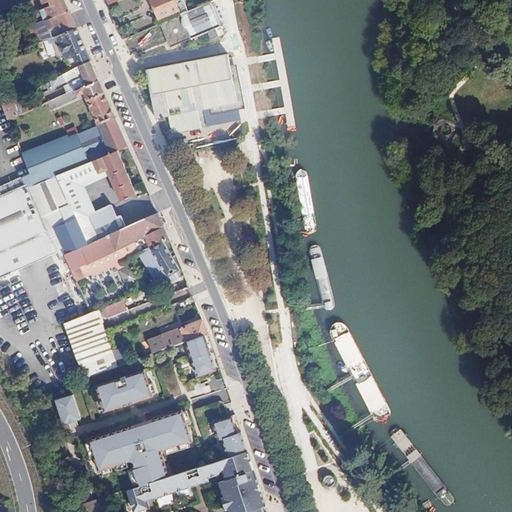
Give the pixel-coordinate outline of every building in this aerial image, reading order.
[(77,28),(64,0),(0,0),(0,11),(31,0),(42,0),(44,4),(50,2),(52,7),(38,11),(40,17),(43,16),(45,21),(29,26),(35,43),(78,28),(77,28)] [(152,0),(159,17),(179,9),(175,0),(152,0)] [(211,2),(161,23),(171,47),(210,31),(212,38),(220,34),(218,27),(220,26),(211,2)] [(5,74),(66,52),(67,56),(71,57),(75,55),(80,66),(81,65),(92,61),(78,28),(35,43),(9,52),(9,51),(0,54),(0,65),(1,65),(5,74)] [(228,52),(147,70),(157,119),(170,116),(173,135),(203,128),(200,110),(212,108),(239,102),(231,64),(228,52)] [(100,81),(92,61),(81,65),(80,66),(59,76),(62,83),(83,74),(84,77),(74,81),(75,82),(78,90),(80,90),(100,81)] [(239,102),(212,108),(213,115),(247,107),(237,63),(231,64),(239,102)] [(117,118),(100,81),(80,90),(78,90),(67,95),(50,103),(53,110),(78,99),(77,97),(86,94),(100,125),(117,118)] [(67,95),(78,90),(75,82),(68,85),(69,87),(64,90),(67,95)] [(20,115),(14,98),(3,102),(10,120),(20,115)] [(235,115),(220,124),(227,136),(242,126),(235,115)] [(58,176),(118,151),(129,146),(117,118),(100,125),(80,133),(78,134),(72,136),(72,137),(70,136),(68,135),(65,135),(64,135),(22,153),(29,173),(23,176),(28,188),(58,176)] [(91,216),(78,183),(109,171),(122,202),(137,195),(118,151),(58,176),(73,209),(91,216)] [(0,276),(58,250),(40,212),(28,188),(23,176),(0,186),(0,276)] [(65,254),(126,228),(121,216),(117,218),(112,206),(91,216),(73,209),(58,176),(28,188),(40,212),(58,250),(61,256),(63,256),(63,255),(65,254)] [(82,279),(140,254),(141,256),(145,253),(163,242),(169,238),(168,237),(161,220),(159,214),(126,228),(65,254),(76,282),(77,281),(82,279)] [(172,255),(163,242),(145,253),(166,288),(180,279),(176,272),(180,270),(180,269),(180,268),(172,255)] [(125,284),(134,283),(131,267),(122,269),(125,284)] [(91,299),(82,279),(77,281),(86,301),(91,299)] [(129,310),(122,293),(88,306),(91,313),(103,315),(109,317),(129,310)] [(106,324),(103,315),(91,313),(83,316),(65,323),(86,379),(92,376),(118,367),(105,331),(108,330),(106,324)] [(186,342),(209,334),(204,320),(149,339),(154,354),(186,342)] [(134,361),(128,345),(115,350),(108,330),(105,331),(118,367),(126,364),(134,361)] [(209,334),(186,342),(198,377),(221,369),(215,351),(209,334)] [(145,369),(96,385),(105,411),(123,406),(136,402),(154,396),(145,369)] [(74,394),(57,400),(64,424),(69,423),(70,423),(77,421),(77,420),(82,419),(74,394)] [(142,485),(170,475),(162,450),(193,440),(188,423),(183,409),(89,440),(95,456),(100,471),(132,460),(135,462),(136,465),(135,465),(140,482),(142,485)] [(229,456),(248,450),(247,447),(242,431),(238,432),(232,414),(212,422),(219,439),(223,438),(229,456)] [(268,511),(248,450),(229,456),(170,475),(142,485),(135,487),(128,489),(135,511),(148,507),(146,500),(148,499),(147,497),(151,495),(152,498),(195,484),(194,480),(198,479),(199,483),(207,480),(206,476),(219,472),(219,469),(222,468),(225,478),(218,480),(223,495),(227,507),(228,511),(268,511)] [(328,487),(330,487),(333,486),(334,483),(335,481),(334,478),(332,476),(329,476),(327,476),(325,477),(323,479),(323,482),(324,484),(325,486),(328,487)] [(107,511),(102,498),(78,505),(80,511),(107,511)]
